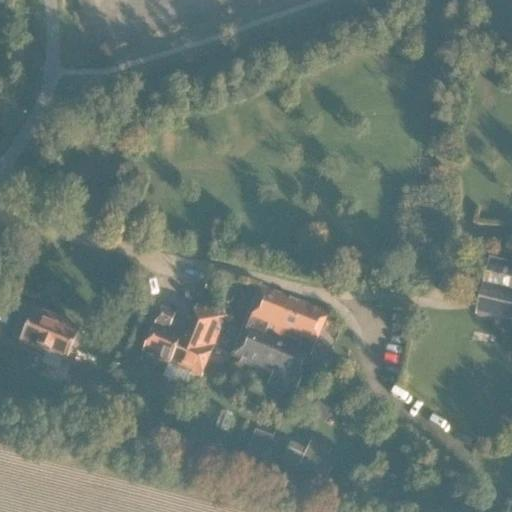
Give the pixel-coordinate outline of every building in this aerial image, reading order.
[(490,261),(485,289),(511,295),(511,265),(490,260),(490,261)] [(231,360),(271,376),(266,388),(294,399),(328,316),(260,288),(259,292),(245,326),(231,360)] [(511,295),(485,289),(477,321),(501,326),(511,328),(511,295)] [(180,343),(167,337),(172,324),(175,316),(162,311),(159,319),(142,358),(200,383),(213,353),(227,320),(216,315),(195,307),(180,343)] [(67,365),(81,331),(34,312),(20,346),(67,365)] [(103,392),(89,386),(84,397),(99,403),(103,392)] [(310,410),(323,426),(339,413),(325,397),(310,410)] [(259,432),(250,455),(269,462),(278,439),(259,432)] [(296,475),(298,471),(325,483),(336,461),(328,458),(331,452),(311,443),(306,453),(290,445),(280,467),(296,475)] [(372,508),(384,511),(398,511),(406,487),(381,479),(372,508)] [(460,511),(467,497),(440,486),(430,511),(460,511)]
